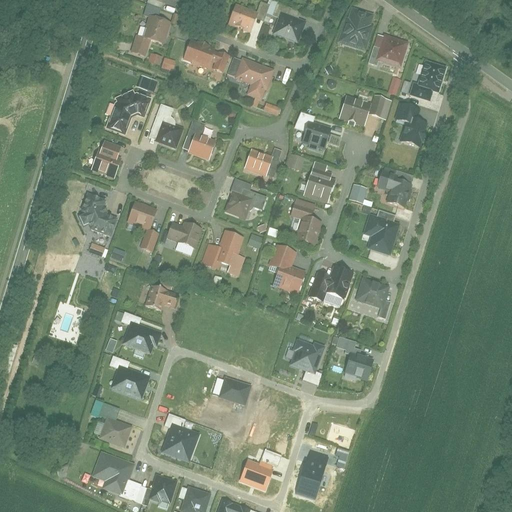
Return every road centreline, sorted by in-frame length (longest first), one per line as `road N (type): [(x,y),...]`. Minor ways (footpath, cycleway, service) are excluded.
road 1 (residential): [(451,78),(466,103),(376,397),(313,402)]
road 2 (residential): [(451,78),(395,278),(331,255),(325,239),(356,144)]
road 3 (residential): [(313,402),(278,503),(262,509),(145,462),(140,451),(168,357),(183,351)]
road 4 (tertiary): [(0,324),(99,0)]
road 5 (residential): [(219,182),(204,220),(123,188),(134,153)]
road 6 (residential): [(301,68),(277,128),(236,137),(219,182)]
road 7 (residential): [(183,351),(313,402)]
road 8 (residential): [(301,68),(183,26)]
